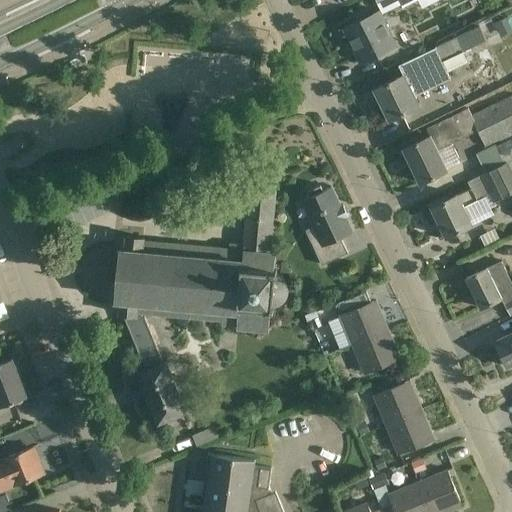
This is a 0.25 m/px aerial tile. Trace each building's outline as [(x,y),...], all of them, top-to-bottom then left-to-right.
[(376,0),(381,10),(345,27),(362,62),(376,55),(376,56),(379,55),(378,54),(398,44),(383,14),(401,5),(403,9),(420,0),(376,0)] [(511,29),(507,17),(495,23),(501,37),(511,31),(511,29)] [(486,40),(479,26),(457,37),(399,65),(403,75),(375,89),(390,121),(419,107),(414,96),(450,78),(447,72),(467,62),(462,51),(486,40)] [(511,132),(511,96),(472,115),(468,108),(445,119),(427,128),(430,135),(404,148),(421,183),(461,163),(452,143),(478,130),(485,146),(511,132)] [(503,164),(508,162),(511,160),(511,146),(498,153),(503,164)] [(511,191),(511,170),(508,162),(503,164),(486,172),(468,181),(471,187),(432,206),(447,236),(494,214),(491,207),(497,204),(495,200),(511,191)] [(324,190),(321,184),(307,191),(310,196),(302,200),(314,226),(306,230),(322,264),(348,252),(341,237),(353,232),(332,186),(324,190)] [(124,314),(146,369),(164,362),(146,316),(145,317),(143,312),(223,319),(222,324),(237,325),(237,327),(269,330),(271,308),(273,308),(274,303),(276,303),(278,302),(280,301),(283,300),(285,298),(285,297),(286,296),(287,294),(288,293),(288,291),(288,290),(289,289),(289,287),(288,285),(288,283),(287,282),(286,280),(285,279),(284,278),(283,276),(281,275),(279,274),(276,273),(277,268),(274,268),(275,257),(276,257),(277,252),(270,252),(276,190),(250,187),(245,245),(230,243),(229,248),(144,240),(144,237),(127,235),(126,249),(120,248),(115,300),(121,300),(120,314),(124,314)] [(481,307),(502,297),(510,314),(511,313),(511,281),(502,261),(488,268),(488,267),(467,277),(481,307)] [(341,315),(328,320),(340,348),(352,342),(353,344),(389,329),(379,306),(372,309),(369,303),(365,292),(336,303),(341,315)] [(511,313),(510,314),(511,313),(511,333),(496,341),(508,366),(511,364),(511,313)] [(319,317),(311,320),(314,329),(322,326),(319,317)] [(389,329),(353,344),(365,373),(396,360),(396,359),(393,360),(391,355),(398,352),(389,329)] [(0,363),(0,406),(27,397),(12,358),(0,363)] [(164,362),(146,369),(139,372),(159,422),(187,411),(167,363),(165,364),(164,362)] [(374,395),(386,424),(422,409),(413,386),(405,389),(403,383),(374,395)] [(432,432),(422,409),(386,424),(399,453),(427,441),(425,435),(432,432)] [(365,420),(356,423),(361,435),(370,431),(365,420)] [(219,438),(214,427),(193,436),(197,447),(219,438)] [(0,491),(45,473),(34,446),(0,459),(0,491)] [(255,459),(218,453),(217,465),(211,464),(209,484),(214,484),(212,494),(207,494),(204,511),(280,511),(269,486),(272,466),(260,465),(254,465),(255,459)] [(382,458),(375,461),(379,471),(386,468),(382,458)] [(422,459),(411,463),(415,473),(426,469),(422,459)] [(448,470),(419,482),(430,511),(446,511),(457,508),(454,500),(458,498),(459,501),(460,501),(448,470)] [(374,477),(371,471),(367,472),(370,479),(369,479),(375,491),(389,484),(384,472),(374,477)] [(365,476),(354,481),(358,490),(369,485),(365,476)] [(430,511),(419,482),(389,494),(397,511),(430,511)] [(6,494),(0,497),(0,508),(1,511),(4,511),(12,509),(6,494)] [(343,511),(371,511),(367,502),(343,511)]
